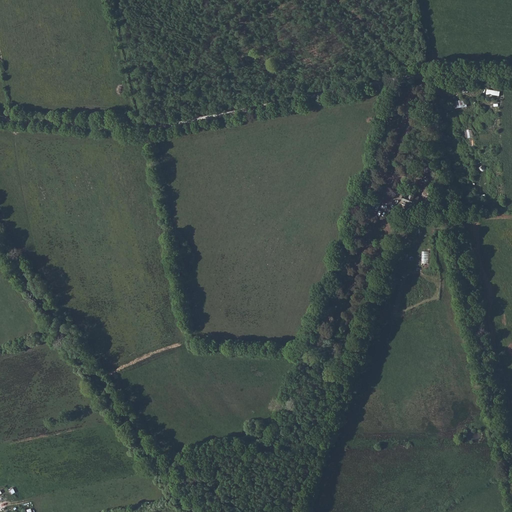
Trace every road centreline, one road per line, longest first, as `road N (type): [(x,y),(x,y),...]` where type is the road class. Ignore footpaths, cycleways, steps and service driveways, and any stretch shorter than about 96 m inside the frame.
road 1 (track): [(0,119),(146,129),(408,78)]
road 2 (track): [(0,241),(191,511)]
